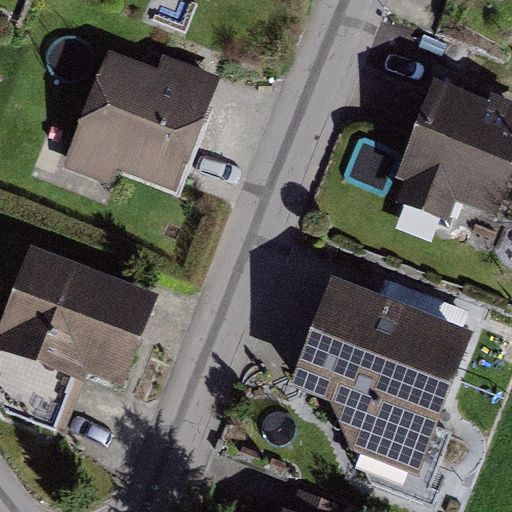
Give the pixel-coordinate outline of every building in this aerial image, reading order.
[(223,0),(266,17),(272,0),(223,0)] [(120,56),(71,177),(179,220),(228,99),(120,56)] [(511,119),(448,94),(405,201),(511,244),(511,119)] [(34,261),(0,346),(0,361),(112,406),(152,308),(34,261)] [(474,350),(337,294),(296,397),(330,414),(354,461),(424,491),(474,350)]
